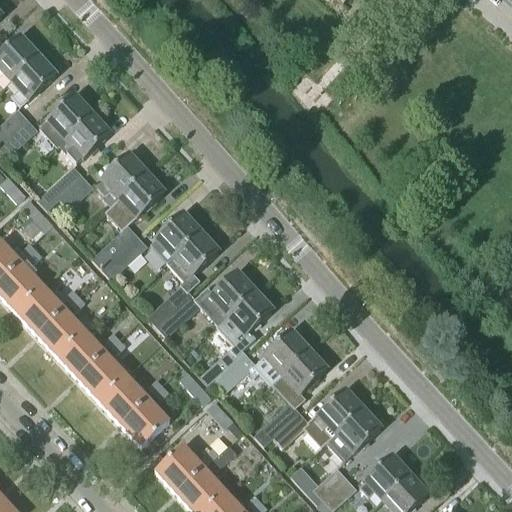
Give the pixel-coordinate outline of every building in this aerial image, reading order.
[(335,0),(334,2),(343,10),(350,2),(351,3),(353,0),(335,0)] [(10,87),(37,63),(19,43),(0,60),(0,80),(2,78),(10,87)] [(37,63),(10,87),(18,95),(12,101),(21,111),(27,105),(28,106),(54,82),(37,63)] [(48,127),(42,133),(45,137),(50,143),(59,152),(65,146),(91,122),(73,103),(47,127),(48,127)] [(0,151),(26,127),(16,117),(0,131),(0,151)] [(65,146),(59,152),(67,160),(75,169),(109,141),(91,122),(65,146)] [(26,127),(0,151),(0,163),(3,167),(35,138),(26,127)] [(110,213),(119,204),(145,181),(127,162),(94,192),(103,202),(101,204),(110,213)] [(59,206),(82,185),(72,174),(39,205),(48,216),(59,206)] [(100,275),(112,264),(135,243),(126,233),(129,230),(162,199),(145,181),(119,204),(110,213),(104,218),(121,237),(90,265),(100,275)] [(25,201),(8,182),(0,188),(0,190),(17,209),(25,201)] [(82,185),(59,206),(68,216),(91,195),(82,185)] [(52,231),(30,205),(21,213),(43,239),(52,231)] [(177,225),(148,251),(156,260),(158,262),(166,271),(174,264),(173,263),(199,239),(181,221),(177,225)] [(155,334),(165,324),(189,302),(186,299),(199,287),(193,280),(217,259),(199,239),(173,263),(174,264),(166,271),(174,280),(182,288),(179,291),(180,293),(146,324),(155,334)] [(110,286),(122,275),(145,254),(135,243),(112,264),(100,275),(110,286)] [(0,289),(21,270),(0,247),(0,289)] [(27,264),(36,256),(30,249),(21,257),(27,264)] [(36,256),(27,264),(33,270),(42,262),(36,256)] [(21,270),(0,289),(0,301),(15,318),(42,292),(21,270)] [(227,322),(253,299),(235,279),(213,300),(207,294),(193,306),(189,302),(165,324),(155,334),(165,344),(199,313),(216,332),(227,322)] [(36,341),(63,315),(42,292),(15,318),(36,341)] [(69,309),(78,301),(73,295),(64,304),(69,309)] [(253,299),(227,322),(235,331),(228,338),(237,349),(271,318),(253,299)] [(78,301),(69,309),(76,316),(85,308),(78,301)] [(63,315),(36,341),(57,364),(84,338),(63,315)] [(78,386),(105,360),(84,338),(57,364),(78,386)] [(221,382),(215,388),(224,399),(248,377),(254,384),(259,379),(263,384),(270,392),(274,389),(281,382),(308,358),(290,338),(256,370),(253,372),(244,362),(221,382)] [(111,354),(120,346),(113,339),(104,347),(111,354)] [(120,346),(111,354),(117,360),(125,352),(120,346)] [(234,351),(211,372),(221,382),(244,362),(234,351)] [(281,382),(274,389),(282,398),(291,408),(295,412),(304,404),(300,400),(310,391),(325,377),(308,358),(281,382)] [(105,360),(78,386),(99,409),(126,383),(105,360)] [(187,377),(178,385),(202,411),(211,403),(187,377)] [(120,432),(147,406),(126,383),(99,409),(120,432)] [(157,385),(148,394),(154,400),(163,391),(157,385)] [(163,391),(154,400),(160,406),(169,398),(163,391)] [(274,443),(273,445),(277,450),(282,455),(303,436),(320,454),(321,454),(325,450),(335,441),(362,416),(344,397),(315,424),(313,422),(305,429),(298,421),(274,443)] [(147,406),(120,432),(141,454),(168,429),(147,406)] [(216,407),(207,416),(224,435),(233,426),(216,407)] [(264,432),(254,442),(264,453),(271,447),(273,445),(274,443),(298,421),(288,411),(264,432)] [(335,441),(325,450),(333,459),(339,465),(342,469),(379,435),(362,416),(335,441)] [(209,482),(235,460),(228,452),(218,461),(209,469),(203,475),(175,501),(185,511),(209,511),(224,499),(209,482)] [(175,501),(203,475),(183,453),(155,479),(175,501)] [(209,469),(218,461),(212,454),(203,462),(209,469)] [(381,508),(409,483),(391,463),(356,494),(366,505),(373,499),(381,508)] [(320,508),(344,487),(335,477),(311,499),(320,508)] [(409,483),(381,508),(385,511),(414,511),(426,501),(409,483)] [(344,487),(320,508),(323,511),(337,511),(353,497),(344,487)] [(236,511),(224,499),(209,511),(236,511)] [(248,511),(256,511),(261,508),(255,501),(246,509),(248,511)] [(8,511),(0,502),(0,511),(8,511)]
